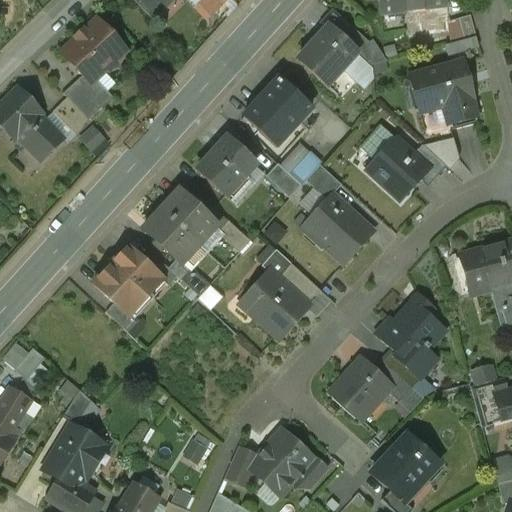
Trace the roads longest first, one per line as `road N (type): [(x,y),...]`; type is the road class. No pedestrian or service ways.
road 1 (secondary): [(0,312),(283,0)]
road 2 (residential): [(511,185),(429,229),(284,390),(361,456)]
